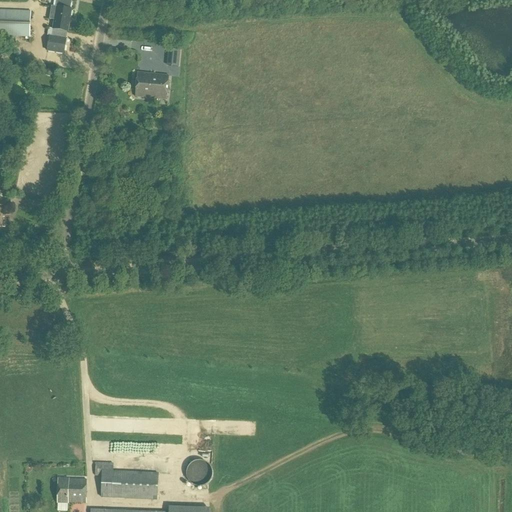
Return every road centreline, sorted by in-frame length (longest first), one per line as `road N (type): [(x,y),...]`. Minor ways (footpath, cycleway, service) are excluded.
road 1 (unclassified): [(58,276),(511,240)]
road 2 (unclassified): [(58,276),(107,0)]
